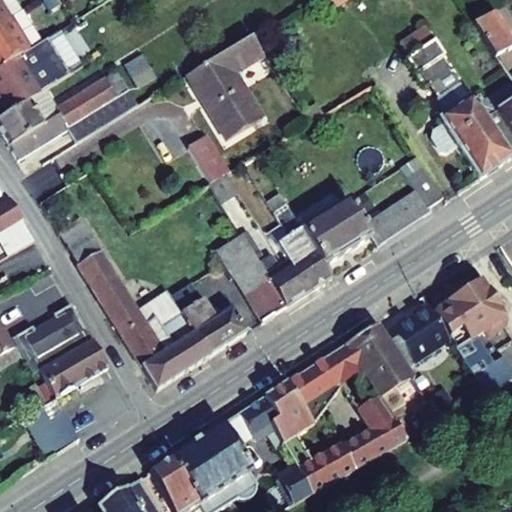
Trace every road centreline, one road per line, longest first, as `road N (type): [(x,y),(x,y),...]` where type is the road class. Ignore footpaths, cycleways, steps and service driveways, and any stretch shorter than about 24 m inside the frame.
road 1 (tertiary): [(157,428),(511,196)]
road 2 (residential): [(157,428),(0,167)]
road 3 (tertiary): [(28,511),(157,428)]
